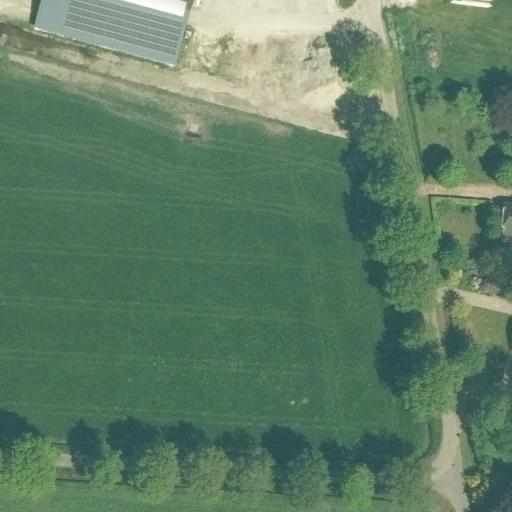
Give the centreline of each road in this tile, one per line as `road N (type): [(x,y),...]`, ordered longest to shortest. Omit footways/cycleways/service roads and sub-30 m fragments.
road 1 (unclassified): [(458,484),(369,0)]
road 2 (unclassified): [(458,484),(0,458)]
